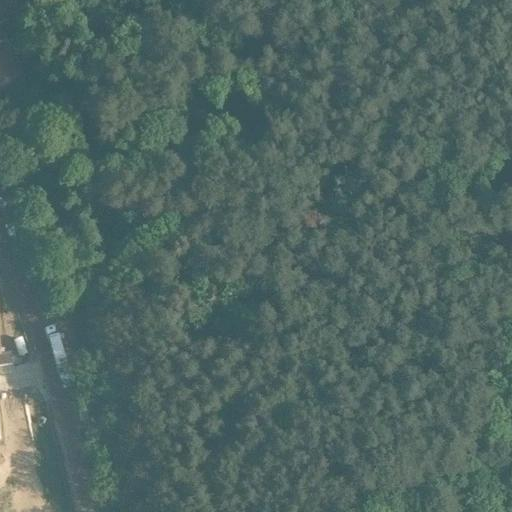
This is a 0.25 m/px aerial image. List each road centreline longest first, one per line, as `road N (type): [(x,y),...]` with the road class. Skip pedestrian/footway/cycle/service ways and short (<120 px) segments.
road 1 (residential): [(49,381),(0,226)]
road 2 (residential): [(82,511),(49,381)]
